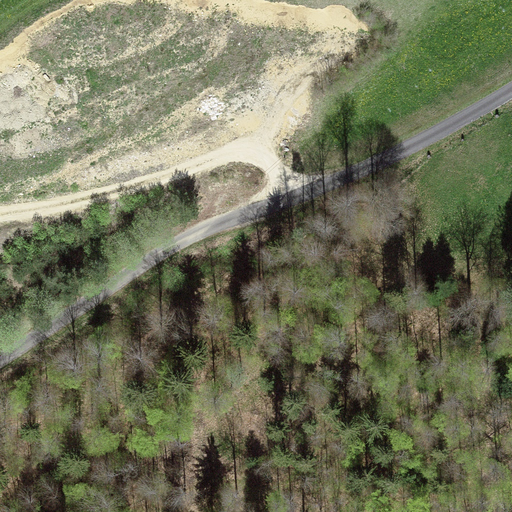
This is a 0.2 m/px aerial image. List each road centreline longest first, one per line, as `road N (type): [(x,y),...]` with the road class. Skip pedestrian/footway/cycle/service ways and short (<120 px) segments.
road 1 (unclassified): [(0,359),(226,223),(374,167),(511,86)]
road 2 (track): [(0,393),(225,270)]
